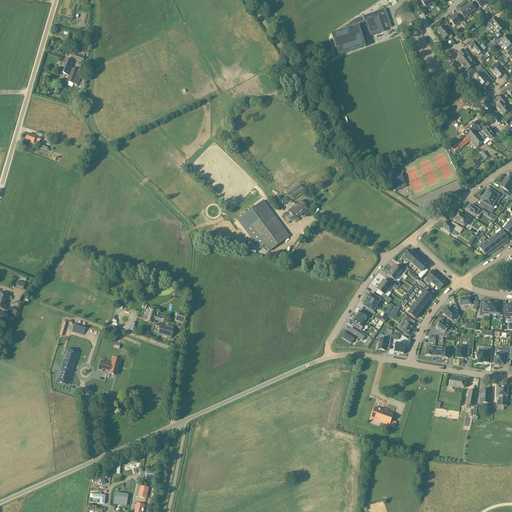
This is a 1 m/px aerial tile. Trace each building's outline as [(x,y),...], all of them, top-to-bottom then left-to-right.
[(426,8),(432,4),(429,0),(421,0),(420,1),(426,8)] [(479,10),(481,8),(481,9),(486,4),(482,0),(477,0),(475,2),(473,3),(479,10)] [(470,4),(464,8),(470,14),(475,10),(476,12),(479,10),(473,3),(471,5),(470,4)] [(461,14),(459,16),(464,22),(468,19),(467,17),(470,14),(464,8),(459,12),(461,14)] [(333,39),(330,40),(333,50),(336,49),(338,56),(366,47),(363,39),(369,37),(369,35),(375,33),(375,35),(387,31),(386,29),(392,27),(387,14),(385,9),(363,17),(355,19),(339,30),(340,32),(331,35),(333,39)] [(455,27),(460,22),(461,24),(462,25),(464,28),(467,26),(464,22),(459,16),(456,18),(455,16),(449,20),(455,27)] [(490,19),(485,24),(489,28),(491,26),(494,29),(500,24),(497,19),(496,20),(493,22),(490,19)] [(494,29),(491,31),(495,36),(498,34),(500,32),(505,29),(500,24),(494,29)] [(450,39),(455,36),(449,28),(446,30),(444,27),(437,31),(444,39),(448,36),(450,39)] [(495,36),(493,38),(496,41),(503,35),(501,33),(500,32),(498,34),(495,36)] [(503,44),(505,47),(511,41),(508,37),(505,39),(503,35),(496,41),(501,47),(503,44)] [(472,50),(473,49),(479,55),(483,51),(474,40),(468,45),(472,50)] [(466,72),(467,71),(468,73),(472,70),(470,69),(475,65),(463,50),(458,54),(462,59),(458,61),(466,72)] [(64,60),(60,72),(68,76),(73,63),(64,60)] [(505,80),(510,76),(505,71),(503,72),(499,67),(493,72),(498,79),(502,76),(505,80)] [(83,72),(72,68),(67,82),(78,86),(83,72)] [(479,73),(473,78),(480,87),(483,85),(486,88),(489,85),(492,83),(486,75),(483,78),(479,73)] [(503,115),(509,110),(504,104),(507,102),(502,95),(498,99),(501,103),(496,107),(503,115)] [(466,96),(460,100),(463,104),(469,100),(466,96)] [(457,145),(452,149),(456,153),(469,141),(475,149),(483,143),(480,140),(482,138),(479,133),(478,132),(480,130),(474,123),(462,132),(466,136),(456,144),(457,145)] [(484,129),(479,133),(482,138),(480,140),(483,143),(485,144),(490,141),(489,140),(494,136),(488,130),(486,131),(484,129)] [(26,141),(33,144),(38,146),(41,138),(29,134),(26,141)] [(387,177),(393,189),(405,184),(399,172),(387,177)] [(503,183),(511,188),(511,185),(511,181),(506,178),(503,183)] [(511,188),(503,183),(500,187),(506,191),(508,193),(511,188)] [(304,191),(301,185),(287,194),(291,200),(304,191)] [(484,195),(495,202),(498,197),(502,199),(504,195),(495,189),(493,193),(488,190),(487,193),(486,192),(484,195)] [(491,208),(495,202),(484,195),(482,198),(482,199),(481,202),(486,205),(483,208),(491,213),(494,210),(491,208)] [(263,200),(243,216),(269,252),(290,236),(263,200)] [(288,211),(289,212),(286,214),(286,215),(290,220),(291,221),(294,219),(308,209),(301,201),(288,211)] [(469,206),(468,206),(466,209),(467,210),(466,211),(475,217),(479,211),(470,205),(469,206)] [(458,214),(454,220),(455,221),(455,222),(458,224),(458,223),(464,227),(466,223),(467,224),(469,221),(470,222),(472,219),(465,214),(463,217),(458,214)] [(463,229),(452,222),(450,225),(446,222),(442,228),(450,234),(453,230),(459,234),(463,229)] [(502,231),(496,235),(503,244),(509,240),(502,231)] [(496,235),(491,239),(497,248),(503,244),(496,235)] [(471,247),(477,239),(473,237),(468,244),(471,247)] [(491,239),(485,244),(492,252),(497,248),(491,239)] [(492,252),(485,244),(479,248),(486,257),(492,252)] [(409,262),(415,255),(411,251),(404,258),(403,260),(407,264),(409,262)] [(415,255),(409,262),(413,265),(419,258),(415,255)] [(417,269),(423,262),(419,258),(413,265),(417,269)] [(427,266),(423,262),(417,269),(421,273),(427,266)] [(394,266),(391,271),(400,278),(403,274),(405,275),(407,272),(402,268),(400,271),(394,266)] [(391,271),(387,275),(388,276),(393,280),(391,283),(398,288),(400,285),(398,283),(401,279),(400,278),(391,271)] [(429,285),(431,282),(438,275),(436,273),(435,273),(433,271),(424,281),(429,285)] [(440,277),(438,275),(431,282),(435,286),(442,278),(440,276),(440,277)] [(442,278),(435,286),(440,290),(446,282),(444,280),(442,278)] [(25,283),(18,281),(16,289),(23,291),(25,283)] [(383,281),(380,285),(388,291),(391,287),(394,289),(396,291),(398,288),(391,283),(389,285),(384,282),(383,281)] [(380,285),(376,290),(378,291),(382,294),(380,297),(384,300),(389,303),(391,300),(388,298),(391,294),(390,293),(388,291),(380,285)] [(10,296),(0,292),(0,308),(5,310),(7,306),(4,305),(6,299),(9,300),(10,296)] [(424,292),(421,296),(428,302),(432,297),(424,292)] [(375,297),(373,296),(370,294),(368,297),(367,296),(365,299),(376,306),(379,300),(382,302),(384,300),(380,297),(376,294),(375,297)] [(428,302),(421,296),(417,300),(425,306),(428,302)] [(464,299),(459,299),(460,307),(473,305),(472,309),(476,310),(478,302),(474,302),(470,302),(470,298),(466,298),(464,298),(464,299)] [(363,306),(366,308),(367,309),(366,311),(374,316),(376,313),(373,311),(376,306),(365,299),(363,303),(364,303),(363,306)] [(414,305),(422,310),(425,306),(417,300),(414,305)] [(490,314),(490,303),(487,303),(487,302),(483,302),(483,305),(480,305),(479,316),(483,317),(483,314),(490,314)] [(490,303),(490,314),(499,315),(500,307),(497,306),(497,303),(493,302),(493,303),(490,303)] [(418,315),(422,310),(414,305),(411,309),(418,315)] [(10,307),(8,315),(15,317),(18,309),(10,307)] [(149,309),(145,321),(154,323),(155,321),(162,323),(164,317),(157,315),(158,312),(157,312),(158,309),(150,307),(149,309)] [(394,307),(389,314),(394,317),(398,310),(394,307)] [(448,308),(443,314),(452,321),(455,318),(458,320),(460,318),(457,308),(456,307),(452,312),(448,308)] [(418,315),(411,309),(408,314),(415,319),(418,315)] [(355,317),(366,323),(367,324),(370,319),(372,320),(374,318),(367,313),(365,316),(359,312),(357,314),(355,317)] [(185,317),(177,315),(175,321),(184,323),(185,317)] [(404,327),(401,331),(404,333),(403,334),(406,336),(407,335),(414,326),(413,326),(409,323),(411,320),(406,316),(400,325),(404,327)] [(366,323),(355,317),(353,319),(354,320),(353,322),(356,324),(354,327),(361,331),(366,323)] [(441,321),(436,328),(442,333),(439,337),(446,337),(448,335),(446,334),(450,328),(441,321)] [(171,339),(174,329),(161,325),(158,335),(171,339)] [(347,331),(343,338),(351,344),(354,339),(357,341),(358,339),(362,341),(364,337),(352,329),(350,333),(348,332),(347,331)] [(377,344),(377,349),(378,349),(377,350),(385,351),(386,349),(387,344),(390,344),(392,334),(391,334),(387,333),(386,333),(386,336),(385,339),(380,338),(379,339),(378,344),(377,344)] [(394,344),(394,348),(394,353),(404,354),(405,346),(406,342),(401,341),(400,345),(394,344)] [(93,356),(96,346),(90,344),(87,354),(93,356)] [(432,356),(434,357),(435,347),(435,346),(432,346),(431,350),(426,349),(425,356),(432,357),(432,356)] [(457,347),(456,358),(463,359),(463,353),(465,354),(465,355),(469,355),(470,346),(464,346),(463,348),(457,347)] [(435,347),(434,357),(441,357),(441,359),(442,359),(442,351),(437,350),(437,347),(435,347)] [(486,363),(486,358),(486,355),(490,356),(490,349),(484,348),(484,351),(478,351),(478,354),(477,354),(477,359),(478,359),(477,364),(482,364),(482,363),(486,363)] [(452,357),(452,350),(449,350),(442,349),(442,351),(442,359),(448,359),(448,356),(452,357)] [(508,351),(501,350),(501,355),(496,354),(495,356),(495,357),(495,360),(494,360),(494,363),(495,364),(494,365),(495,365),(495,366),(499,366),(499,365),(500,366),(500,364),(503,365),(503,363),(504,359),(507,359),(508,351)] [(64,360),(62,365),(72,369),(73,364),(75,365),(78,355),(69,352),(67,357),(65,357),(64,360)] [(101,360),(99,371),(102,372),(103,369),(110,371),(109,374),(117,376),(121,360),(114,358),(112,363),(101,360)] [(61,375),(60,380),(69,383),(72,373),(70,373),(72,369),(62,365),(61,371),(60,374),(61,375)] [(449,387),(463,389),(464,379),(450,377),(449,387)] [(507,407),(507,397),(507,387),(497,386),(497,397),(497,406),(507,407)] [(473,407),(476,392),(469,390),(466,405),(473,407)] [(480,398),(480,403),(483,403),(484,403),(484,404),(489,405),(489,404),(490,404),(490,394),(487,394),(487,391),(481,390),(480,398)] [(393,414),(374,408),(370,419),(379,423),(379,422),(389,426),(393,414)] [(111,482),(109,476),(100,479),(102,485),(111,482)] [(139,486),(138,498),(147,499),(148,487),(139,486)] [(112,504),(126,506),(128,494),(114,492),(112,504)] [(92,494),(92,499),(99,499),(99,504),(105,504),(105,494),(92,494)]
